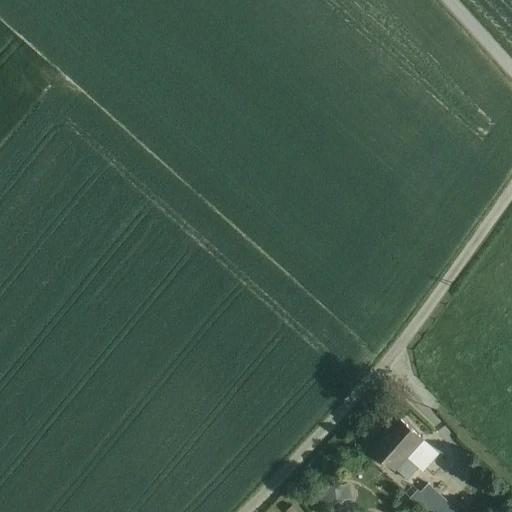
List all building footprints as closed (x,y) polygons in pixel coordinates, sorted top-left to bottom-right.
[(399,418),(371,449),(395,471),(396,470),(407,458),(423,439),(399,418)] [(407,458),(396,470),(406,479),(417,467),(407,458)] [(440,494),(428,484),(420,493),(422,494),(431,503),(440,494)] [(331,487),(312,491),(315,507),(335,503),(331,487)] [(431,503),(422,494),(415,503),(424,511),(431,503)] [(424,511),(425,511),(443,511),(451,504),(440,494),(431,503),(424,511)]
